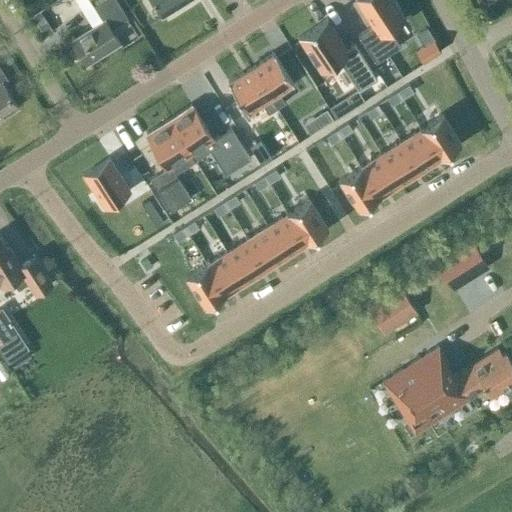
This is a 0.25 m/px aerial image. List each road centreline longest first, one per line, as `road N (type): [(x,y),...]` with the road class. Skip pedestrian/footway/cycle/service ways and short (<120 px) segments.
road 1 (residential): [(21,169),(164,347),(189,354),(511,151)]
road 2 (residential): [(83,129),(283,0)]
road 3 (residential): [(83,129),(2,0)]
